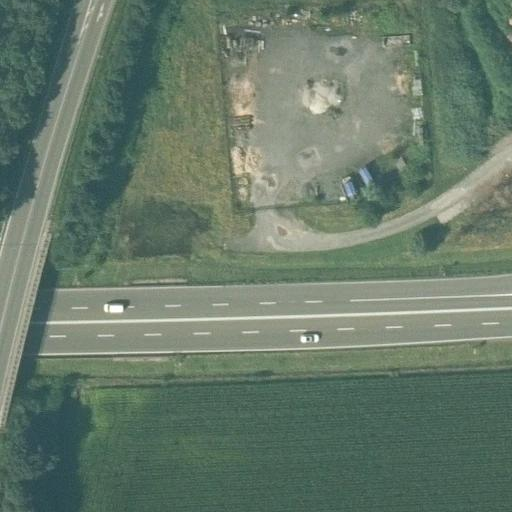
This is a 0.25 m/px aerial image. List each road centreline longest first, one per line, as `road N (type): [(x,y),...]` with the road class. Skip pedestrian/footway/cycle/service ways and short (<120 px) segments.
road 1 (trunk): [(0,334),(511,321)]
road 2 (secondary): [(0,336),(91,0)]
road 3 (trunk): [(318,302),(0,307)]
road 4 (trunk): [(511,283),(318,302)]
road 5 (trunk): [(511,301),(318,302)]
